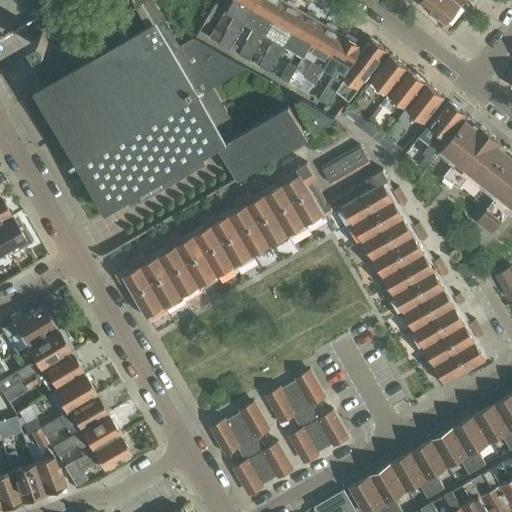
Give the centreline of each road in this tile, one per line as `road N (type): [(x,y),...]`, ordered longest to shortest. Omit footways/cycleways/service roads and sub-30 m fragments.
road 1 (residential): [(268,511),(511,370)]
road 2 (residential): [(186,449),(76,258)]
road 3 (unknown): [(76,258),(211,182)]
road 4 (residential): [(76,258),(0,129)]
road 5 (residential): [(66,511),(186,449)]
road 6 (residential): [(471,85),(368,0)]
